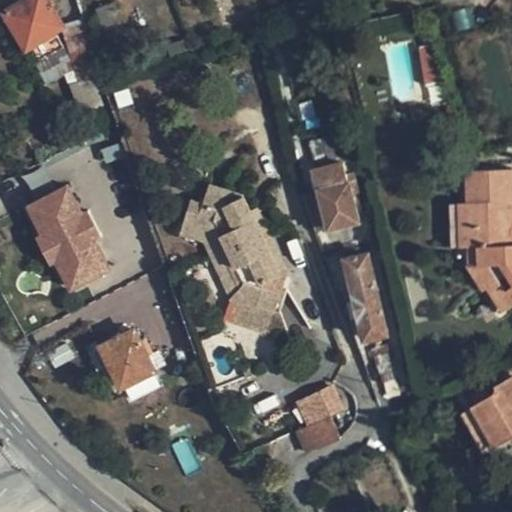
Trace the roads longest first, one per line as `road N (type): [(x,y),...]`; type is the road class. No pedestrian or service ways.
road 1 (residential): [(511,348),(373,417)]
road 2 (tertiary): [(109,511),(0,409)]
road 3 (residential): [(310,511),(312,471),(373,432),(373,417)]
